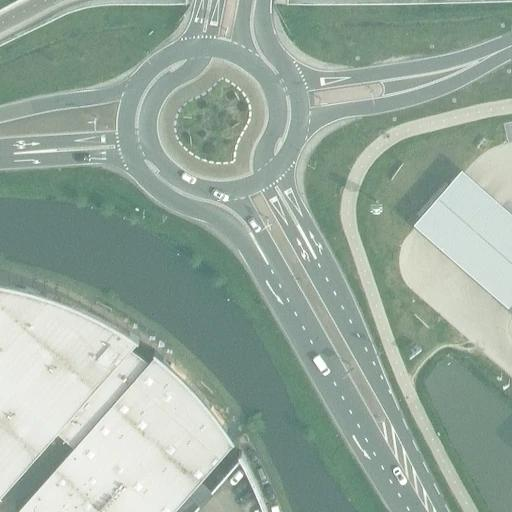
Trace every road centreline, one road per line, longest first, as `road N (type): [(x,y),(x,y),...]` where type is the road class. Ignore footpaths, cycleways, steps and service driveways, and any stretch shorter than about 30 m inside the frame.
road 1 (primary): [(402,458),(381,391),(311,251)]
road 2 (primary): [(280,270),(353,402),(402,458)]
road 3 (unclassified): [(294,139),(327,116),(462,78),(491,55)]
road 4 (unclassified): [(491,55),(294,82)]
road 5 (primary): [(134,165),(168,199),(233,228),(255,262),(280,270)]
road 6 (secondary): [(144,78),(119,93),(0,114)]
road 7 (primary): [(208,47),(155,96),(147,118),(154,151)]
road 8 (secondary): [(10,154),(115,156),(134,165)]
